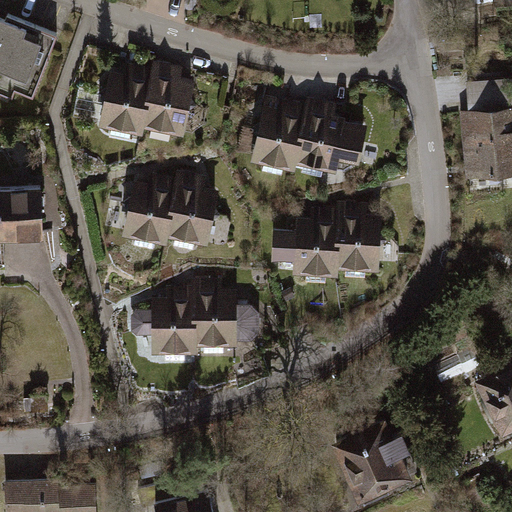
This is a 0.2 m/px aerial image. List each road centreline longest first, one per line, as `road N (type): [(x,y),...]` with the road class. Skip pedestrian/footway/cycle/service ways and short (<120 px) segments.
road 1 (residential): [(0,440),(131,433),(299,379),(387,324),(426,288),(437,253),(438,190),(418,59)]
road 2 (residential): [(418,59),(303,64),(80,0)]
